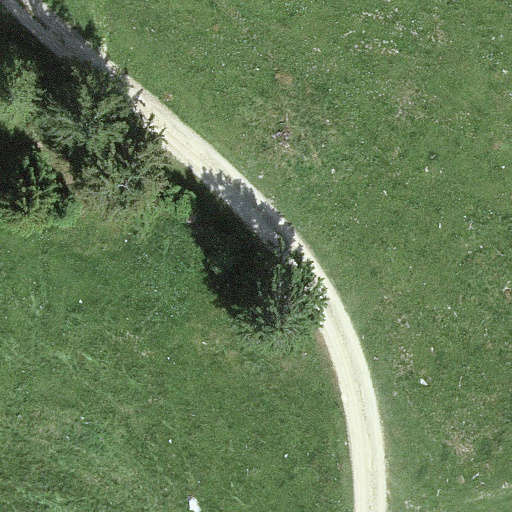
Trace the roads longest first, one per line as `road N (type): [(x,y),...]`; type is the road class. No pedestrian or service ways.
road 1 (track): [(38,0),(290,244),(364,415),(373,511)]
road 2 (track): [(511,485),(373,503)]
